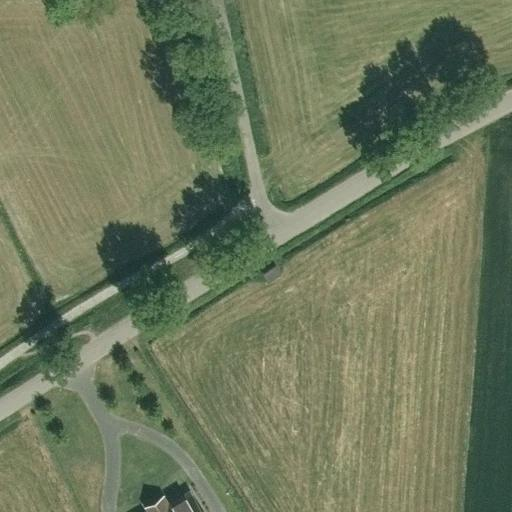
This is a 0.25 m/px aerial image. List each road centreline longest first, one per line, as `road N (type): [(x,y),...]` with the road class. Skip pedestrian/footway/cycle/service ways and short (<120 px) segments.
road 1 (unclassified): [(0,410),(283,233)]
road 2 (unclassified): [(511,102),(283,233)]
road 3 (unclassified): [(283,233),(256,193),(215,0)]
